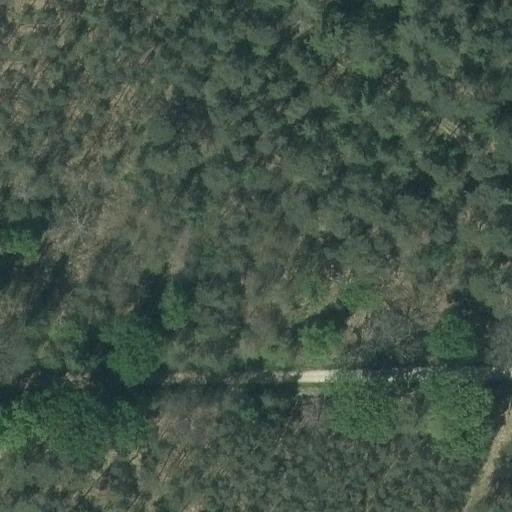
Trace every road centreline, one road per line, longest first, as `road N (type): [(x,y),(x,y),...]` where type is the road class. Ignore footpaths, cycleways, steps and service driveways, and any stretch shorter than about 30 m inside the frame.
road 1 (track): [(0,380),(511,371)]
road 2 (track): [(507,155),(240,0)]
